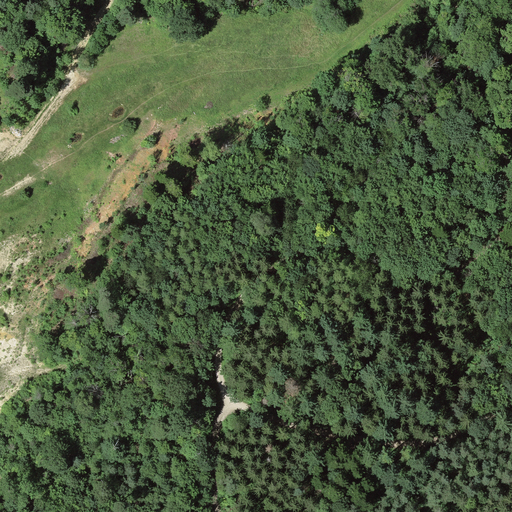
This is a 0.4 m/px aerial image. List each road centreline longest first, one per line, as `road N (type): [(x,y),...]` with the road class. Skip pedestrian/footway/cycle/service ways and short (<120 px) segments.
road 1 (track): [(226,405),(222,341),(246,288),(302,251),(340,244),(424,264),(487,249),(501,226),(511,129)]
road 2 (track): [(511,401),(459,433),(392,442),(226,405)]
road 3 (track): [(299,67),(370,30),(405,0)]
